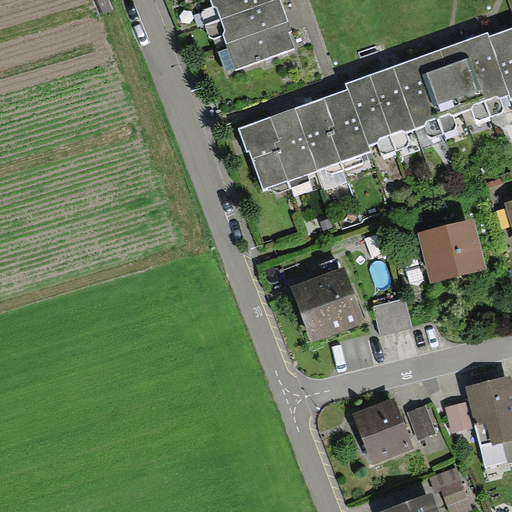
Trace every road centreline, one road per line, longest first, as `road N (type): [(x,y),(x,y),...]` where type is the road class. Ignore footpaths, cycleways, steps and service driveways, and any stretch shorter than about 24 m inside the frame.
road 1 (residential): [(137,0),(287,402)]
road 2 (residential): [(287,402),(511,344)]
